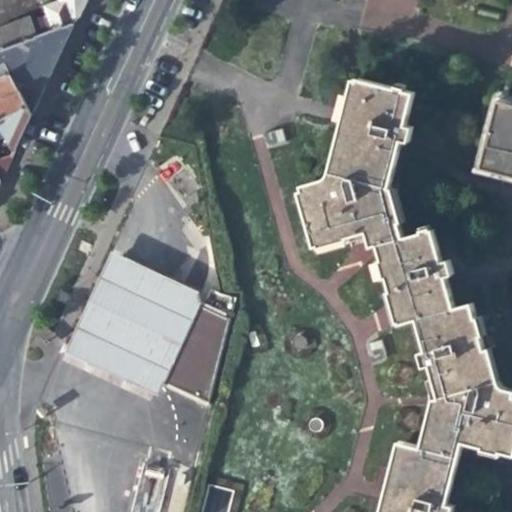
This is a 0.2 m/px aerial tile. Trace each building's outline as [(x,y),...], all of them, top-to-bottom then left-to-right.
[(56,0),(57,1),(42,7),(45,16),(50,28),(73,25),(77,16),(84,0),(56,0)] [(45,16),(28,22),(33,35),(50,28),(45,16)] [(0,29),(0,39),(4,49),(24,41),(24,39),(33,35),(28,22),(27,19),(0,29)] [(31,115),(73,25),(50,28),(33,35),(24,39),(24,41),(4,49),(0,50),(0,65),(6,63),(10,72),(12,77),(31,115)] [(10,72),(0,76),(0,117),(7,132),(16,149),(26,127),(31,115),(12,77),(10,72)] [(451,511),(454,505),(445,502),(462,439),(511,451),(511,393),(493,388),(485,359),(470,300),(454,304),(449,287),(444,270),(453,268),(449,254),(440,256),(432,226),(403,233),(390,181),(401,137),(409,139),(413,123),(405,120),(414,88),(358,73),(341,137),(333,167),(336,169),(333,178),(297,187),(304,217),(311,242),(365,229),(369,242),(377,240),(381,256),(395,313),(397,319),(415,315),(437,393),(423,444),(402,438),(382,511),(451,511)] [(511,108),(497,105),(479,171),(511,178),(511,108)] [(9,156),(0,159),(0,182),(12,157),(9,156)] [(159,407),(169,386),(165,385),(201,306),(205,308),(203,293),(192,289),(158,273),(111,251),(60,361),(112,385),(159,407)] [(232,322),(205,308),(201,306),(165,385),(169,386),(211,403),(232,322)] [(138,498),(160,503),(166,476),(144,471),(138,498)]
